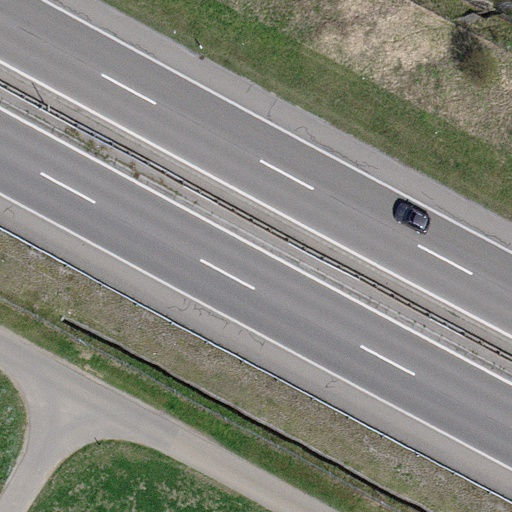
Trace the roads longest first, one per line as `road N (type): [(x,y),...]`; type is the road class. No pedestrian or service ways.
road 1 (motorway): [(0,152),(511,429)]
road 2 (motorway): [(511,293),(0,17)]
road 3 (track): [(309,511),(0,346)]
road 4 (track): [(10,511),(83,392)]
